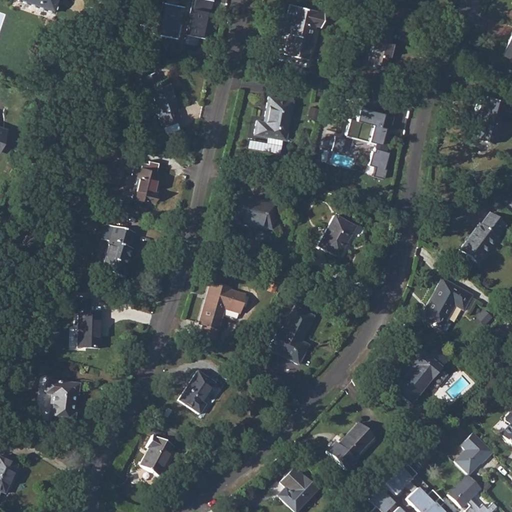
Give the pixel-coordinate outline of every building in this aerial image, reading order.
[(17,0),(52,12),(56,0),(17,0)] [(199,46),(201,38),(199,37),(205,11),(209,12),(211,0),(193,0),(190,17),(179,15),(181,6),(176,5),(176,0),(163,0),(156,33),(174,37),(177,22),(188,25),(184,42),(199,46)] [(287,34),(283,54),(306,59),(314,26),(319,27),(322,12),(289,4),(282,32),(287,34)] [(373,38),(367,61),(385,65),(391,43),(386,42),(390,27),(373,23),(369,37),(373,38)] [(511,32),(501,54),(511,59),(511,32)] [(153,73),(146,75),(149,84),(146,85),(145,86),(155,113),(156,112),(161,124),(179,118),(175,106),(176,105),(166,78),(157,81),(153,73)] [(478,113),(471,137),(492,143),(502,109),(511,111),(511,102),(504,101),(478,94),(473,112),(478,113)] [(255,120),(252,133),(283,139),(291,101),(268,96),(263,122),(255,120)] [(370,124),(348,118),(339,152),(361,157),(370,124)] [(88,137),(83,149),(96,154),(101,141),(88,137)] [(131,174),(132,175),(137,176),(132,197),(153,202),(155,191),(151,190),(155,171),(154,171),(157,162),(147,160),(146,163),(140,161),(139,167),(134,166),(133,166),(131,174)] [(67,195),(63,206),(78,211),(82,200),(67,195)] [(234,195),(230,221),(269,229),(274,204),(234,195)] [(477,225),(458,250),(476,264),(504,227),(487,214),(478,226),(477,225)] [(333,216),(316,246),(336,258),(352,228),(333,216)] [(108,242),(99,272),(122,279),(130,249),(128,248),(133,233),(105,225),(101,240),(108,242)] [(0,261),(0,268),(6,271),(9,264),(0,261)] [(39,271),(35,286),(45,290),(50,275),(39,271)] [(418,319),(435,329),(440,320),(444,322),(453,307),(461,312),(470,297),(440,280),(418,319)] [(209,284),(198,324),(217,329),(223,309),(224,306),(239,310),(243,295),(228,291),(228,289),(209,284)] [(77,313),(75,348),(98,349),(100,314),(88,313),(88,300),(74,300),(73,312),(77,313)] [(276,331),(266,349),(297,364),(306,346),(299,342),(311,317),(293,308),(280,332),(276,331)] [(412,366),(392,391),(410,405),(439,368),(418,352),(409,364),(412,366)] [(480,383),(477,387),(488,397),(506,378),(496,368),(480,383)] [(177,401),(197,414),(203,406),(200,403),(212,384),(195,373),(177,401)] [(51,395),(47,422),(72,425),(73,415),(71,415),(74,394),(75,394),(77,385),(45,381),(44,394),(51,395)] [(511,415),(505,423),(507,425),(497,434),(511,448),(511,415)] [(335,446),(333,444),(324,453),(345,472),(353,463),(352,462),(350,460),(371,438),(356,424),(335,446)] [(491,452),(471,433),(459,446),(463,450),(452,462),(465,476),(475,466),(474,465),(477,462),(479,464),(491,452)] [(147,449),(138,467),(156,476),(171,447),(150,436),(144,448),(147,449)] [(421,445),(410,454),(421,465),(431,456),(421,445)] [(11,466),(0,460),(0,493),(1,494),(9,478),(7,477),(11,466)] [(405,463),(383,484),(394,495),(416,474),(405,463)] [(293,468),(277,483),(283,489),(276,496),(292,511),(294,511),(316,490),(293,468)] [(479,489),(465,476),(446,495),(463,511),(466,511),(471,507),(466,502),(479,489)] [(369,511),(384,511),(391,505),(375,489),(364,500),(373,508),(369,511)] [(415,489),(404,499),(415,511),(440,511),(438,509),(443,503),(440,501),(431,490),(424,497),(415,489)]
